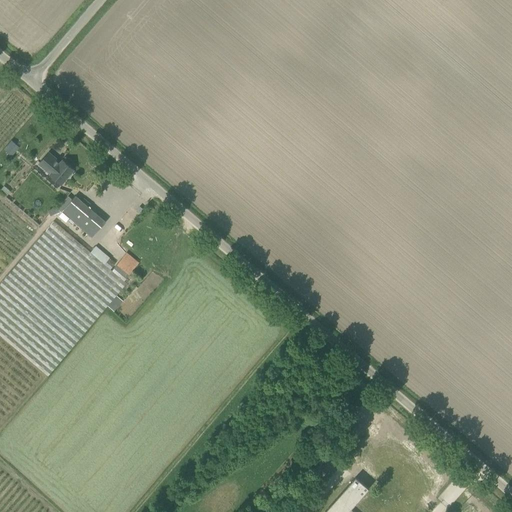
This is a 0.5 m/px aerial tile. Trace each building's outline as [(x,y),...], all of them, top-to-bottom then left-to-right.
[(19,147),(11,140),(3,149),(12,156),(19,147)] [(48,153),(42,160),(39,163),(51,174),(50,175),(61,184),(67,177),(70,178),(73,174),(72,171),(73,170),(62,160),(60,163),(55,158),(48,153)] [(70,218),(93,237),(99,229),(106,222),(77,197),(75,196),(72,199),(68,196),(58,208),(62,211),(70,218)] [(54,221),(0,284),(0,335),(48,376),(127,283),(54,221)] [(353,511),(351,509),(369,488),(356,477),(349,484),(325,511),(353,511)]
